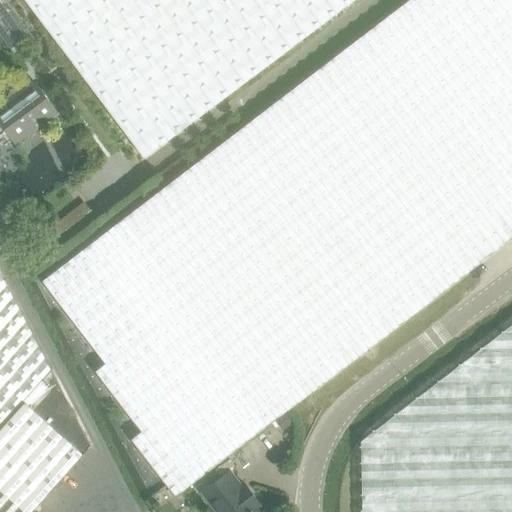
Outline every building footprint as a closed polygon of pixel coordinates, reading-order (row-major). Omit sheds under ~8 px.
[(5,0),(0,0),(0,33),(13,52),(33,38),(5,0)] [(23,0),(143,159),(354,0),(23,0)] [(129,439),(173,496),(511,236),(511,0),(409,0),(348,47),(347,45),(40,278),(103,362),(94,369),(140,430),(129,439)] [(55,114),(34,84),(0,108),(0,125),(14,145),(33,131),(30,126),(40,119),(43,123),(55,114)] [(83,202),(45,230),(59,249),(97,220),(83,202)] [(0,427),(41,381),(51,370),(0,272),(0,427)] [(511,511),(511,324),(362,440),(363,511),(511,511)] [(41,381),(0,427),(0,511),(29,511),(82,454),(34,410),(51,390),(41,381)] [(287,412),(275,421),(283,431),(295,421),(291,416),(287,412)] [(254,508),(259,505),(243,485),(239,488),(227,473),(202,492),(216,511),(255,511),(256,511),(254,508)]
